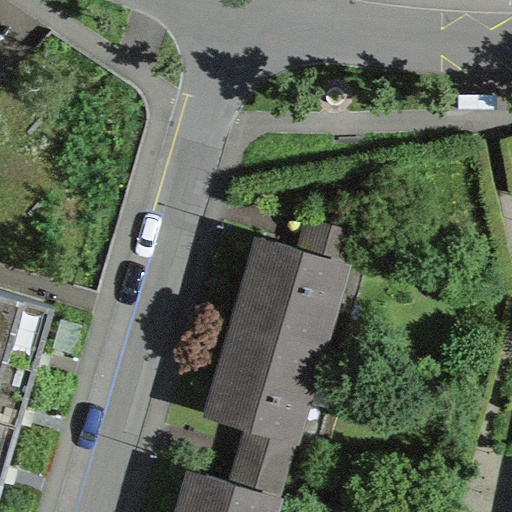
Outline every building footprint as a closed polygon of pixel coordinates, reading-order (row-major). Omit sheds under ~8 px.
[(236,323),(319,348),(352,230),(325,222),(317,251),(262,235),(243,300),(236,323)] [(0,287),(0,352),(38,364),(41,355),(56,304),(0,287)] [(257,456),(284,464),(319,348),(236,323),(214,396),(210,411),(265,427),(257,456)] [(0,415),(21,421),(38,364),(0,352),(0,415)] [(0,477),(4,479),(21,421),(0,415),(0,477)] [(270,511),(284,464),(257,456),(248,485),(193,469),(180,511),(270,511)]
